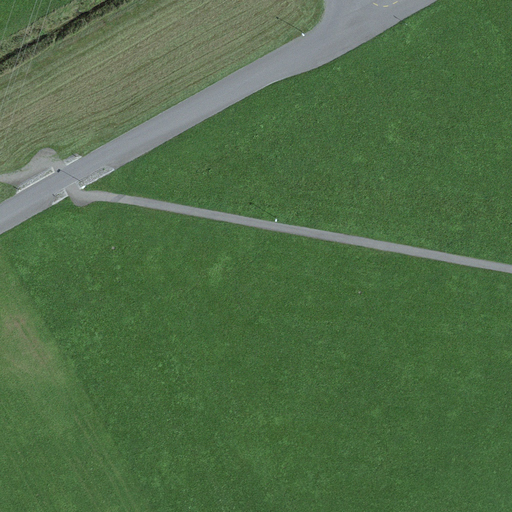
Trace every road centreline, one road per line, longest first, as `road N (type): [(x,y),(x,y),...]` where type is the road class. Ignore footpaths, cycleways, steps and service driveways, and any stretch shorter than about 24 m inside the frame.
road 1 (track): [(511,266),(0,175)]
road 2 (residential): [(402,0),(0,215)]
